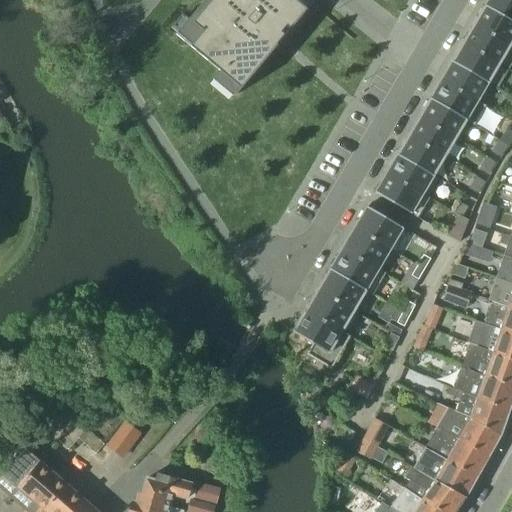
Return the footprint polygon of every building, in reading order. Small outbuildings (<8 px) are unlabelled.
[(205,0),(189,20),(178,33),(176,35),(181,39),(186,43),(220,71),(240,88),(241,89),(277,46),(278,45),(284,38),(282,37),(284,35),(286,36),(293,27),(309,8),(313,3),(312,2),(309,0),(205,0)] [(511,0),(488,0),(486,6),(490,8),(511,21),(511,0)] [(511,21),(490,8),(486,6),(475,24),(479,27),(510,46),(511,42),(511,21)] [(510,46),(479,27),(475,24),(464,43),(468,46),(499,64),(510,47),(510,46)] [(499,64),(468,46),(464,43),(453,62),(457,65),(488,83),(499,66),(499,64)] [(488,83),(457,65),(453,62),(441,81),(446,83),(477,102),(478,101),(488,84),(488,83)] [(477,102),(446,83),(441,81),(430,99),(435,102),(471,123),(475,126),(486,106),(483,104),(478,101),(477,102)] [(471,123),(435,102),(430,99),(419,118),(424,121),(455,139),(466,122),(466,121),(471,124),(475,126),(471,123)] [(455,139),(424,121),(419,118),(408,137),(413,140),(444,158),(455,140),(455,139)] [(444,158),(413,140),(408,137),(397,156),(402,158),(438,179),(438,180),(439,178),(434,175),(444,159),(444,158)] [(505,160),(511,150),(511,149),(505,145),(498,155),(505,160)] [(438,179),(402,158),(397,156),(386,174),(391,177),(427,198),(429,200),(430,198),(428,197),(438,180),(438,179)] [(487,170),(480,180),(487,185),(495,175),(487,170)] [(427,198),(391,177),(386,174),(376,191),(375,193),(380,196),(416,217),(418,218),(419,217),(429,200),(427,198)] [(487,185),(480,180),(473,190),(480,195),(487,185)] [(481,207),(481,208),(495,213),(496,209),(497,208),(497,207),(483,202),(482,206),(481,207)] [(402,229),(403,228),(367,207),(355,228),(360,231),(391,249),(402,229)] [(465,207),(460,218),(468,222),(473,210),(465,207)] [(464,233),(468,222),(460,218),(455,230),(464,233)] [(391,249),(360,231),(355,228),(343,249),(347,252),(378,270),(379,269),(390,251),(391,249)] [(502,233),(499,243),(508,246),(508,244),(511,236),(502,233)] [(378,270),(347,252),(343,249),(330,270),(335,272),(371,294),(373,295),(386,274),(383,272),(379,269),(378,270)] [(511,259),(504,257),(504,255),(491,251),(487,262),(511,270),(511,259)] [(425,269),(431,259),(424,255),(418,265),(425,269)] [(419,280),(425,269),(418,265),(411,276),(419,280)] [(371,294),(335,272),(330,270),(318,291),(323,293),(358,314),(359,315),(360,314),(359,313),(354,311),(365,292),(366,292),(370,294),(373,296),(373,295),(371,294)] [(511,283),(496,278),(489,300),(492,301),(492,303),(511,310),(511,283)] [(471,294),(448,286),(443,299),(466,308),(471,294)] [(358,314),(323,293),(318,291),(305,312),(346,335),(350,338),(351,336),(348,335),(359,315),(358,314)] [(415,306),(415,305),(408,301),(402,312),(406,314),(410,316),(415,306)] [(511,310),(492,303),(485,324),(484,326),(511,336),(511,310)] [(438,319),(442,309),(433,305),(429,315),(438,319)] [(346,335),(305,312),(293,332),(298,335),(313,344),(312,345),(307,355),(312,357),(328,367),(332,369),(350,338),(346,335)] [(410,316),(406,314),(402,312),(397,323),(400,324),(404,327),(409,318),(410,316)] [(475,321),(466,345),(511,360),(511,336),(484,326),(485,324),(475,321)] [(392,334),(385,347),(392,350),(398,338),(392,334)] [(423,351),(426,342),(417,338),(414,347),(423,351)] [(511,386),(511,360),(466,345),(459,368),(511,386)] [(511,386),(459,368),(451,389),(451,390),(510,410),(511,402),(511,386)] [(500,435),(510,410),(451,390),(451,389),(448,388),(446,394),(460,399),(455,412),(500,436),(500,435)] [(351,393),(327,400),(331,413),(354,407),(351,393)] [(500,436),(455,412),(438,404),(428,422),(488,457),(500,436)] [(477,477),(488,457),(428,422),(427,423),(437,428),(426,447),(431,450),(430,452),(477,477)] [(108,446),(122,457),(139,434),(125,423),(108,446)] [(377,448),(384,432),(372,425),(363,441),(377,448)] [(363,441),(357,453),(370,460),(377,448),(363,441)] [(46,511),(67,487),(39,462),(22,447),(7,463),(2,460),(0,459),(0,486),(28,510),(35,501),(40,505),(46,511)] [(347,452),(335,472),(347,479),(352,470),(349,468),(355,457),(347,452)] [(465,498),(477,477),(430,452),(418,472),(465,498)] [(455,511),(465,498),(418,472),(412,468),(405,478),(410,481),(405,487),(422,498),(444,511),(455,511)] [(142,495),(171,503),(173,495),(187,499),(191,484),(158,475),(156,481),(147,478),(143,492),(142,495)] [(196,483),(192,498),(216,505),(220,490),(199,484),(196,483)] [(96,511),(92,509),(67,487),(46,511),(40,505),(33,511),(96,511)] [(444,511),(422,498),(405,487),(392,506),(397,509),(397,508),(402,511),(444,511)] [(167,511),(171,503),(142,495),(139,494),(136,503),(133,502),(129,511),(167,511)] [(213,511),(215,507),(191,500),(187,511),(213,511)]
